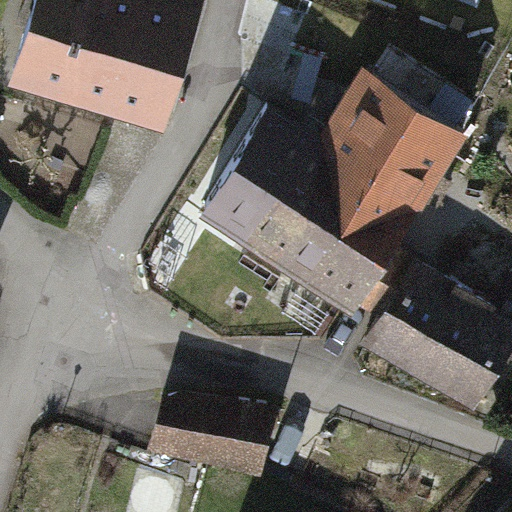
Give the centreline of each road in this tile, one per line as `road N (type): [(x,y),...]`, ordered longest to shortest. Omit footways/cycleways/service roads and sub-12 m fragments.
road 1 (residential): [(511,452),(306,381),(84,325)]
road 2 (residential): [(231,0),(206,97),(84,325)]
road 3 (residential): [(84,325),(54,341),(32,366),(0,429)]
road 4 (residential): [(84,325),(0,223)]
